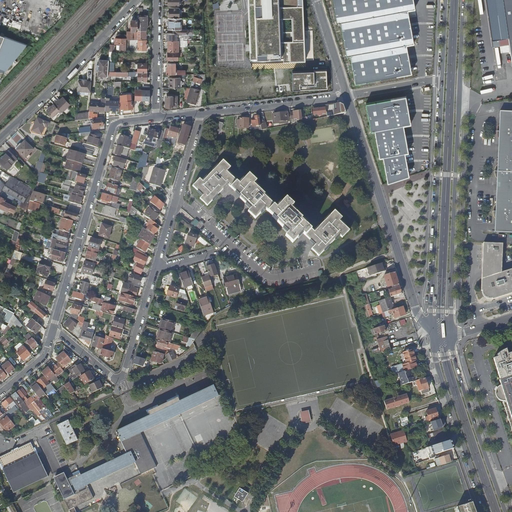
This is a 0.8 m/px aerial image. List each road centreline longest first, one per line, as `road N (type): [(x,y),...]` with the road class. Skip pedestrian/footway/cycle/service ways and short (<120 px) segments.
road 1 (tertiary): [(451,337),(463,0)]
road 2 (tertiary): [(445,0),(432,331)]
road 3 (residential): [(51,328),(112,127),(157,118)]
road 4 (tertiary): [(347,96),(418,315),(432,331)]
road 5 (residential): [(135,0),(0,138)]
road 6 (tertiary): [(432,331),(487,511)]
road 7 (tertiary): [(504,511),(451,337)]
road 8 (residential): [(176,199),(270,278),(317,267)]
road 9 (residential): [(201,113),(347,96)]
road 10 (residential): [(121,386),(155,268)]
